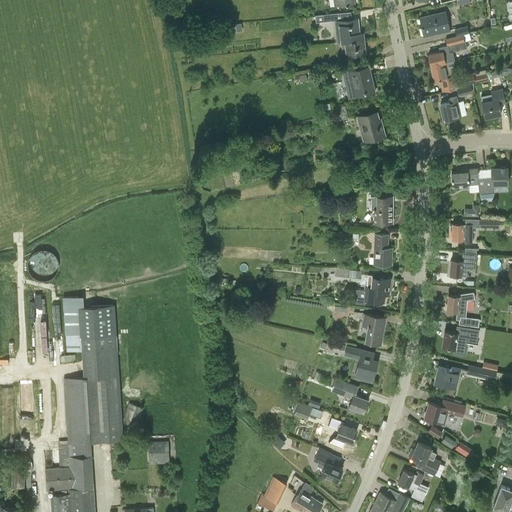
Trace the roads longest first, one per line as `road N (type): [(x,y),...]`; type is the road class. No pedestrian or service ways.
road 1 (unclassified): [(353,511),(407,375),(420,301),(420,148)]
road 2 (residential): [(420,148),(389,0)]
